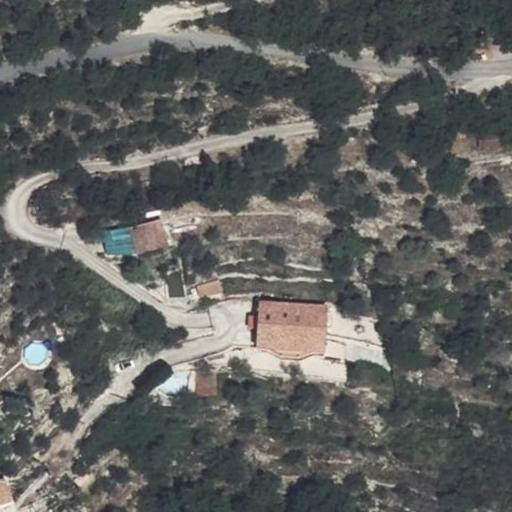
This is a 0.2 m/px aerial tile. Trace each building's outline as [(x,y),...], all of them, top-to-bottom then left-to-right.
[(160,223),(130,231),(137,260),(169,251),(160,223)] [(219,282),(197,289),(201,303),(225,295),(219,282)] [(326,304),(256,302),(255,341),(267,341),(280,347),(300,348),(313,342),(325,342),(326,304)] [(267,341),(255,341),(255,347),(265,347),(278,354),(301,354),(315,348),(324,348),(325,342),(313,342),(300,348),(280,347),(267,341)] [(0,486),(0,511),(5,511),(15,510),(12,485),(0,486)]
